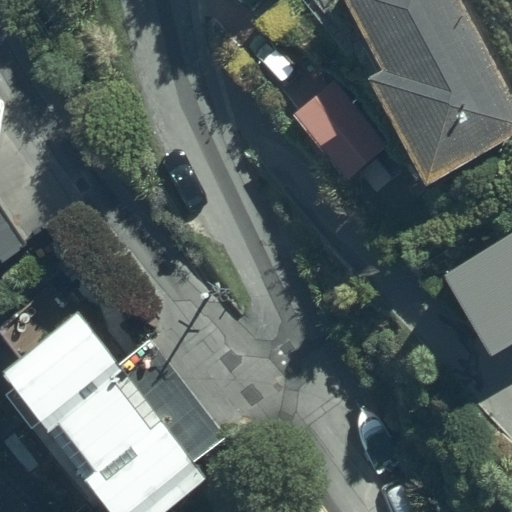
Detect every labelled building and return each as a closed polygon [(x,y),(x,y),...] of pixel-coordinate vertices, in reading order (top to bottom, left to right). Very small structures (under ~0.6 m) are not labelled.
[(511,139),(511,89),(462,0),(338,0),(382,76),(365,86),(423,189),(511,139)] [(335,86),(293,118),(345,186),(387,154),(335,86)] [(0,269),(24,252),(0,218),(0,269)] [(511,245),(452,283),(494,351),(511,340),(511,245)] [(121,375),(74,319),(0,381),(0,389),(43,441),(50,435),(88,480),(74,492),(91,511),(174,511),(202,489),(153,431),(142,440),(102,392),(121,375)]
